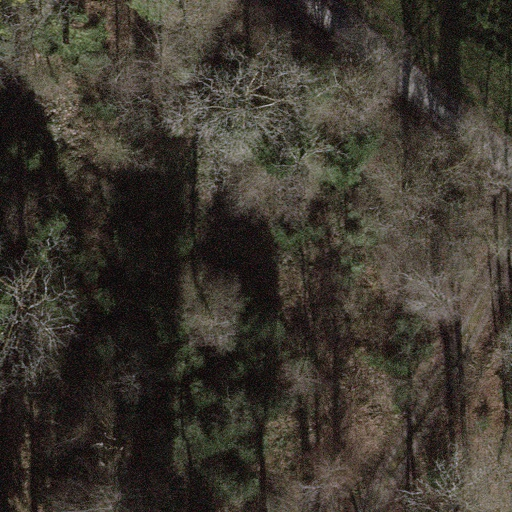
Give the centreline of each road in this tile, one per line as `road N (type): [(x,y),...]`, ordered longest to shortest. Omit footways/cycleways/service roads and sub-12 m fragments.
road 1 (track): [(367,511),(511,252)]
road 2 (track): [(511,167),(306,0)]
